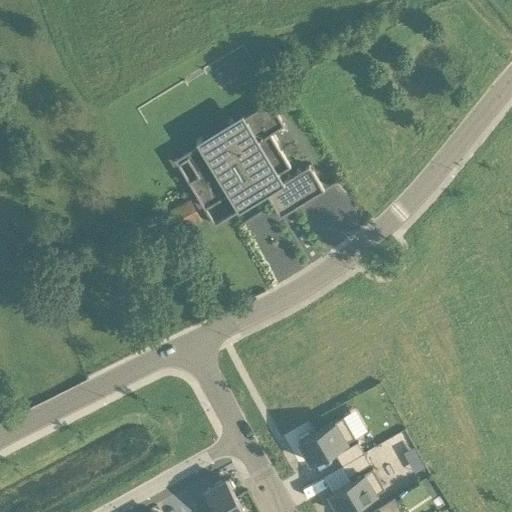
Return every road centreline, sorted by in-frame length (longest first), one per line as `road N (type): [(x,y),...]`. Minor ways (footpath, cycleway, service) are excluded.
road 1 (residential): [(511,80),(423,187),(356,250),(296,291),(191,343)]
road 2 (residential): [(191,343),(0,439)]
road 3 (residential): [(109,511),(241,438)]
